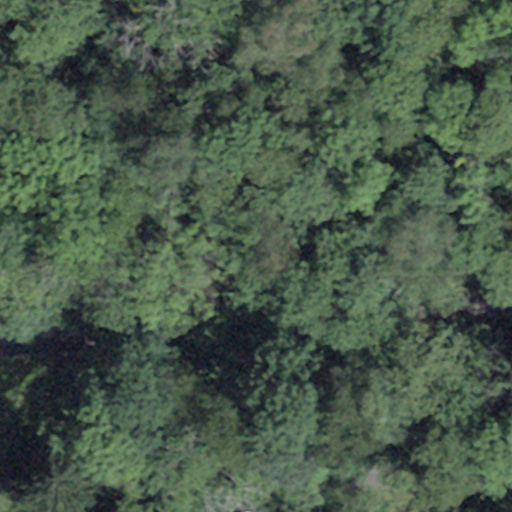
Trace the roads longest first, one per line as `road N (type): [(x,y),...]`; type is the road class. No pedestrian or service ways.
road 1 (unclassified): [(0,332),(511,313)]
road 2 (unclassified): [(511,455),(227,511)]
